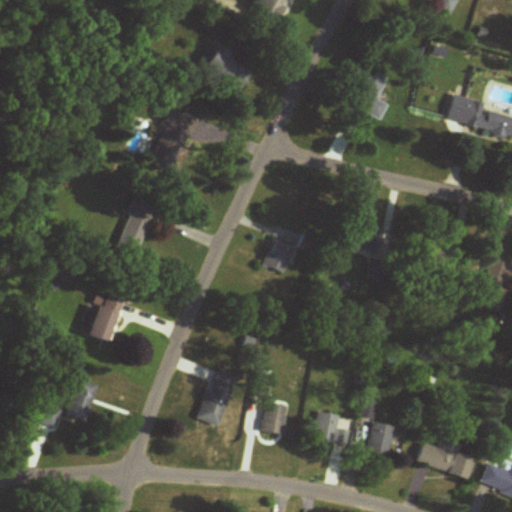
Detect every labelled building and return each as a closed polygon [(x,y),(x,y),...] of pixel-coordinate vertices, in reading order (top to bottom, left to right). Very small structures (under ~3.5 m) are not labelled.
[(255,0),(250,13),(277,25),(287,0),(255,0)] [(437,0),(433,8),(447,15),(455,0),(437,0)] [(207,48),(196,64),(239,91),(252,69),(216,46),(212,52),(207,48)] [(365,118),(374,122),(390,88),(355,72),(335,117),(359,129),(365,118)] [(511,122),(467,110),(462,128),(511,141),(511,122)] [(201,134),(183,118),(145,160),(164,176),(201,134)] [(130,260),(152,211),(132,202),(111,252),(130,260)] [(378,262),(386,246),(349,229),(342,246),(378,262)] [(414,261),(441,274),(452,249),(425,237),(414,261)] [(282,277),(293,250),(270,240),(258,266),(282,277)] [(511,268),(487,260),(472,305),(499,314),(511,274),(511,268)] [(107,344),(119,301),(97,294),(84,338),(107,344)] [(216,429),(236,379),(214,370),(194,421),(216,429)] [(83,425),(96,387),(75,380),(62,418),(83,425)] [(370,422),(374,404),(359,401),(356,420),(370,422)] [(258,434),(282,438),(287,408),(263,404),(258,434)] [(53,431),(59,413),(44,407),(38,425),(53,431)] [(336,416),(312,415),(311,446),(345,447),(346,432),(335,431),(336,416)] [(362,452),(384,458),(392,429),(370,423),(362,452)] [(471,460),(453,455),(455,446),(436,440),(433,447),(421,444),(414,466),(466,481),(471,460)] [(511,467),(509,466),(506,475),(484,467),(477,487),(511,499),(511,467)]
